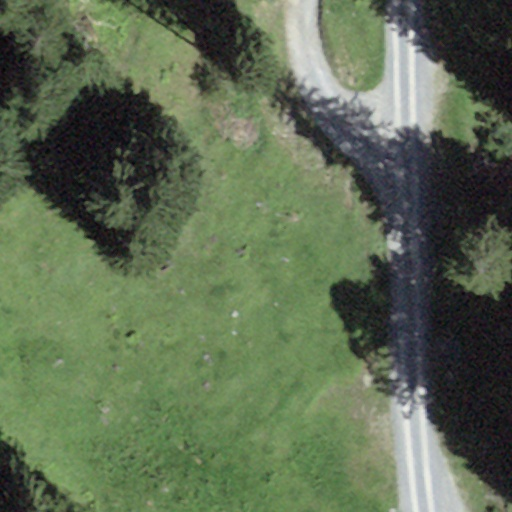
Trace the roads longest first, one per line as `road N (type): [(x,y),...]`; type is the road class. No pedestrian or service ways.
road 1 (track): [(414,0),(409,189),(432,511)]
road 2 (track): [(409,189),(319,60),(323,0)]
